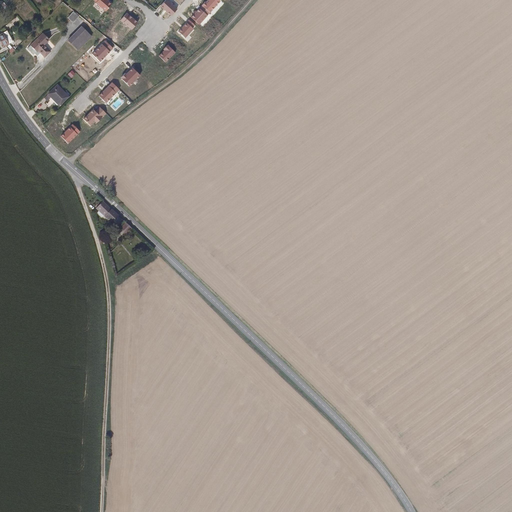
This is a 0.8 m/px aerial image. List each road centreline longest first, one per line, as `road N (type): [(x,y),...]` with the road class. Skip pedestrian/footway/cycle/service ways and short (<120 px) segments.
road 1 (tertiary): [(0,76),(54,153),(350,431),(415,511)]
road 2 (track): [(86,147),(66,164),(108,294),(101,511)]
